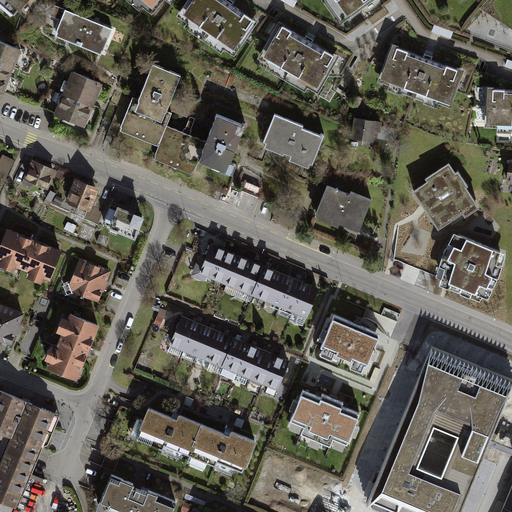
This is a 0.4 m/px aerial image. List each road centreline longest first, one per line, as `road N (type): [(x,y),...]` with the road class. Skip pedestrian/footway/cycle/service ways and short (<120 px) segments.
road 1 (tertiary): [(511,343),(176,198)]
road 2 (residential): [(176,198),(89,406)]
road 3 (tertiary): [(176,198),(0,131)]
road 4 (unknown): [(427,305),(395,387),(317,356)]
road 5 (unknown): [(395,387),(357,489),(362,511)]
